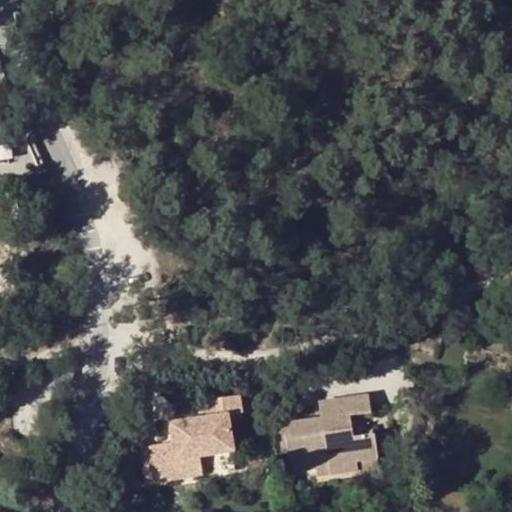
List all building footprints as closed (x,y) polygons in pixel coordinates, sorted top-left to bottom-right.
[(173,458),(201,457),(230,457),(228,412),(238,412),(239,389),(205,388),(205,411),(171,411),(172,439),(173,458)] [(295,438),(298,485),(330,482),(331,490),(366,488),(364,463),(363,441),(383,439),(381,413),(328,419),(329,434),(295,438)] [(139,477),(155,476),(156,439),(138,439),(139,477)] [(156,439),(155,476),(200,474),(201,457),(173,458),(172,439),(156,439)] [(389,461),(364,463),(366,488),(391,486),(389,461)]
